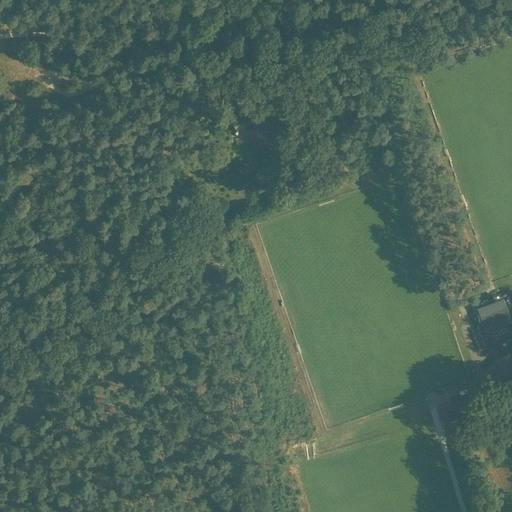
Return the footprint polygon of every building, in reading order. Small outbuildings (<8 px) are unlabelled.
[(256,110),(233,115),(237,130),(252,126),(253,131),(259,129),(260,131),(266,129),(268,138),(276,136),(272,116),(270,111),(262,114),(262,116),(257,117),(256,110)] [(298,135),(306,133),(302,117),(294,119),(298,135)] [(320,155),(318,149),(302,154),(304,160),(320,155)] [(508,343),(511,341),(511,324),(511,322),(509,316),(504,301),(481,309),(488,330),(494,348),(504,345),(508,343)] [(437,408),(446,438),(461,433),(451,403),(437,408)]
